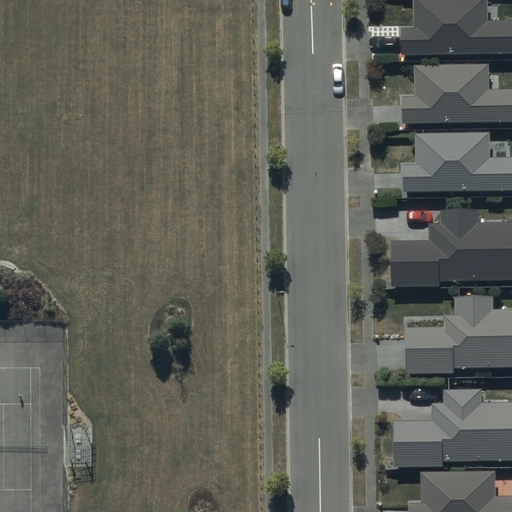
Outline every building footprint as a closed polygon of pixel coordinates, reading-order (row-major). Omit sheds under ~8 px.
[(401,29),(401,55),(511,54),(511,21),(488,22),(488,0),(413,0),(414,28),(401,29)] [(402,98),(402,125),(511,123),(511,89),(488,90),(488,65),(414,66),(415,98),(402,98)] [(404,166),(404,192),(511,190),(511,158),(490,159),(490,134),(416,135),(416,166),(404,166)] [(392,242),(392,288),(441,288),(441,282),(511,282),(511,223),(478,224),(478,211),(442,211),(442,225),(431,225),(431,242),(392,242)] [(407,328),(407,374),(455,374),(455,369),(511,368),(511,311),(492,311),(492,297),(456,297),(456,317),(445,316),(445,328),(407,328)] [(394,422),(395,468),(444,468),(444,463),(511,462),(511,403),(481,404),(481,391),(444,392),(444,405),(433,405),(433,421),(394,422)] [(409,504),(409,511),(511,511),(511,477),(496,478),(496,472),(421,473),(422,504),(409,504)]
